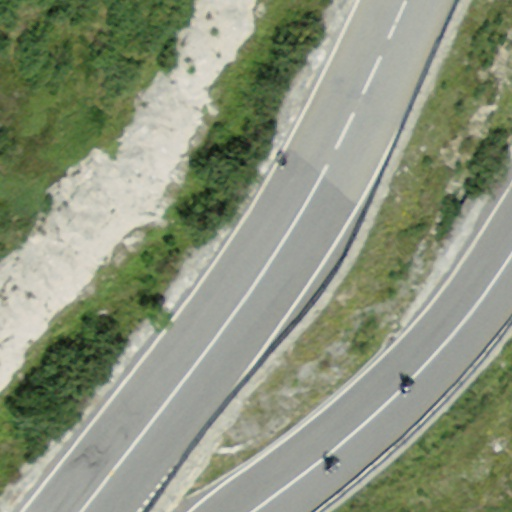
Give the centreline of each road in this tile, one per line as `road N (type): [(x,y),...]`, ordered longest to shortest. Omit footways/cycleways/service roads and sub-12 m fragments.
road 1 (primary): [(80,511),(285,237),(405,0)]
road 2 (primary): [(511,253),(404,389),(254,511)]
